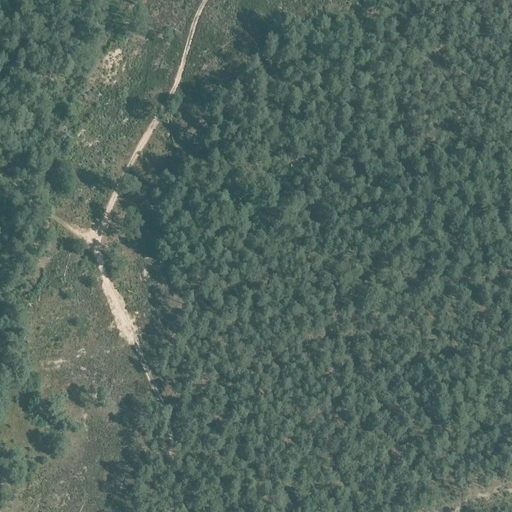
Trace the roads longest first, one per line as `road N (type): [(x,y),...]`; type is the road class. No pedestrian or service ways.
road 1 (track): [(167,511),(166,419),(105,284),(98,235),(181,69),(206,0)]
road 2 (track): [(97,254),(0,170)]
